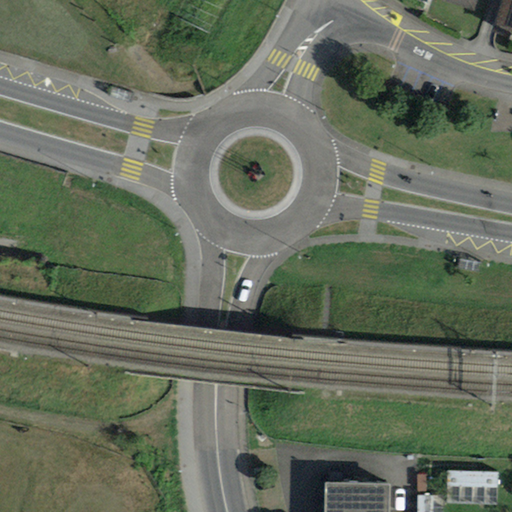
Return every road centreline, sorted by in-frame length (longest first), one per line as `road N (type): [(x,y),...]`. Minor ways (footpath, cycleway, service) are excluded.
road 1 (secondary): [(227,511),(214,405),(240,236)]
road 2 (primary): [(206,137),(143,129),(0,87)]
road 3 (residential): [(315,9),(412,56),(511,86)]
road 4 (primary): [(511,205),(377,172),(314,144)]
road 5 (primary): [(0,133),(196,192)]
road 6 (primary): [(312,209),(370,210),(511,235)]
road 7 (track): [(0,413),(103,438),(186,421)]
